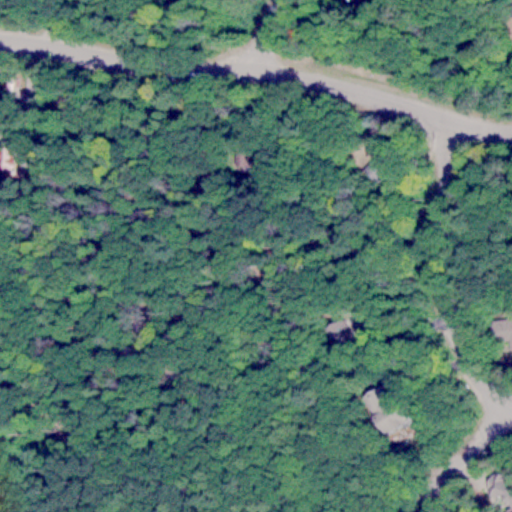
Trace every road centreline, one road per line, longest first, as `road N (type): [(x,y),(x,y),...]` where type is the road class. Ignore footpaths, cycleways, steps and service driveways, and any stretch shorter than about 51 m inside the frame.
road 1 (residential): [(0,39),(162,64),(282,69),(511,135)]
road 2 (residential): [(509,406),(467,370),(439,301),(434,233),(442,121)]
road 3 (residential): [(396,511),(511,406)]
